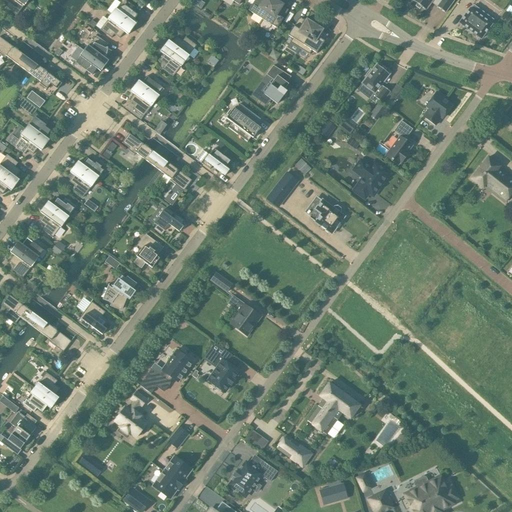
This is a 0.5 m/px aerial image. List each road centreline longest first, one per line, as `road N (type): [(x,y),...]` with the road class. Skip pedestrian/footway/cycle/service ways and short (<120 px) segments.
road 1 (residential): [(8,491),(361,26)]
road 2 (residential): [(175,511),(493,71)]
road 3 (residential): [(0,233),(174,0)]
